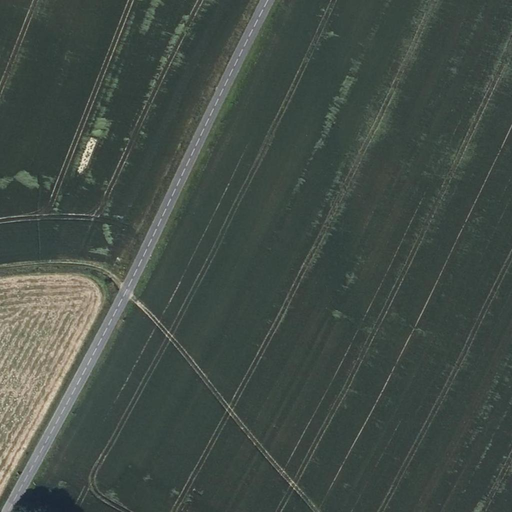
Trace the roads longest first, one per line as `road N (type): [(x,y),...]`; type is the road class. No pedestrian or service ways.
road 1 (tertiary): [(3,511),(265,0)]
road 2 (track): [(300,511),(106,271),(65,260),(0,266)]
